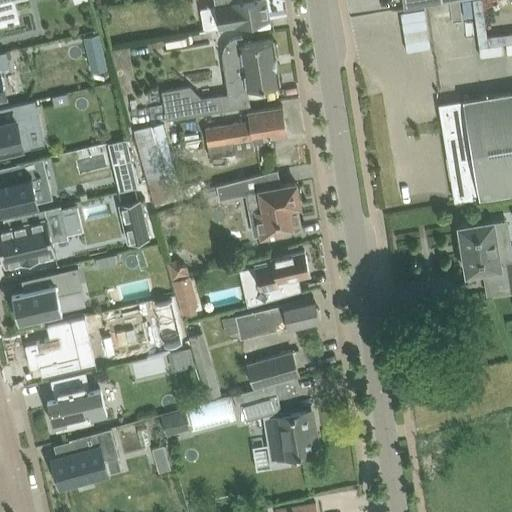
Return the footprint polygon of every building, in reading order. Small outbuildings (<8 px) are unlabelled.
[(0,0),(0,11),(15,8),(13,0),(0,0)] [(240,0),(232,1),(214,4),(217,27),(236,24),(250,22),(269,19),(266,0),(240,0)] [(109,7),(98,9),(99,18),(110,17),(109,7)] [(99,33),(85,37),(89,54),(103,51),(99,33)] [(162,89),(167,116),(218,109),(216,95),(235,92),(243,86),(247,86),(247,87),(259,85),(279,82),(272,38),(244,43),(243,36),(231,38),(227,41),(224,45),(223,50),(222,54),(228,91),(202,96),(190,84),(162,89)] [(0,94),(9,93),(3,67),(10,65),(6,50),(0,51),(0,94)] [(439,103),(445,136),(455,200),(479,196),(479,198),(511,191),(511,90),(463,98),(463,99),(439,103)] [(67,91),(53,94),(55,104),(69,101),(67,91)] [(0,121),(0,154),(31,147),(25,123),(40,119),(35,99),(0,106),(0,117),(1,121),(0,121)] [(250,121),(206,128),(208,145),(209,155),(235,152),(236,154),(254,152),(252,139),(287,133),(283,105),(248,111),(250,121)] [(163,121),(134,129),(155,203),(183,195),(163,121)] [(3,180),(0,180),(0,209),(37,201),(32,177),(37,175),(38,177),(42,176),(41,174),(47,173),(43,156),(0,166),(3,180)] [(133,162),(115,166),(120,190),(138,186),(133,162)] [(269,170),(217,184),(218,193),(219,197),(247,192),(251,215),(257,213),(262,236),(283,233),(282,226),(300,223),(296,204),(300,204),(296,181),(272,186),(269,170)] [(217,184),(203,187),(205,196),(218,193),(217,184)] [(128,241),(148,237),(139,198),(118,202),(128,241)] [(0,253),(2,253),(5,264),(23,260),(23,261),(38,258),(37,256),(55,252),(53,240),(68,237),(61,204),(14,214),(14,215),(17,224),(6,226),(0,227),(0,253)] [(511,251),(499,254),(493,218),(459,224),(467,271),(501,265),(508,263),(511,288),(511,251)] [(252,265),(256,284),(244,287),(248,304),(301,289),(298,275),(310,273),(305,249),(271,257),(272,261),(269,262),(269,259),(254,262),(255,265),(252,265)] [(117,253),(96,258),(98,268),(119,263),(117,253)] [(170,261),(169,261),(173,278),(189,273),(187,267),(181,263),(176,259),(170,261)] [(24,290),(12,292),(16,311),(17,311),(19,320),(50,313),(62,310),(59,295),(57,289),(81,284),(77,267),(78,267),(78,265),(21,278),(24,290)] [(173,280),(181,306),(193,303),(196,312),(202,310),(192,274),(173,280)] [(175,294),(156,298),(166,343),(186,338),(175,294)] [(284,303),(223,317),(226,332),(240,330),(271,323),(273,331),(289,326),(300,324),(319,319),(314,295),(294,300),(284,303)] [(193,303),(181,306),(184,316),(196,312),(193,303)] [(50,340),(25,346),(31,373),(41,370),(43,380),(51,379),(86,370),(98,367),(98,365),(94,366),(89,343),(93,342),(87,319),(47,329),(50,340)] [(204,331),(189,336),(199,367),(213,363),(204,331)] [(192,346),(170,351),(175,370),(196,365),(192,346)] [(292,348),(247,361),(254,387),(273,381),(294,376),(299,374),(292,348)] [(213,363),(199,367),(208,398),(222,394),(213,363)] [(51,379),(56,403),(50,404),(56,430),(90,422),(89,416),(106,412),(100,386),(90,388),(86,370),(51,379)] [(254,387),(234,393),(238,408),(243,407),(247,419),(263,415),(273,412),(274,417),(271,417),(274,441),(268,443),(272,466),(291,463),(289,455),(318,450),(316,432),(309,433),(305,411),(283,414),(273,381),(254,387)] [(186,411),(163,417),(167,434),(190,428),(186,411)] [(54,457),(62,485),(108,472),(104,458),(120,454),(113,426),(73,437),(76,451),(54,457)] [(164,444),(153,447),(156,459),(167,455),(164,444)] [(228,485),(215,488),(221,511),(234,507),(228,485)] [(296,505),(277,508),(277,511),(317,511),(316,502),(296,505)]
